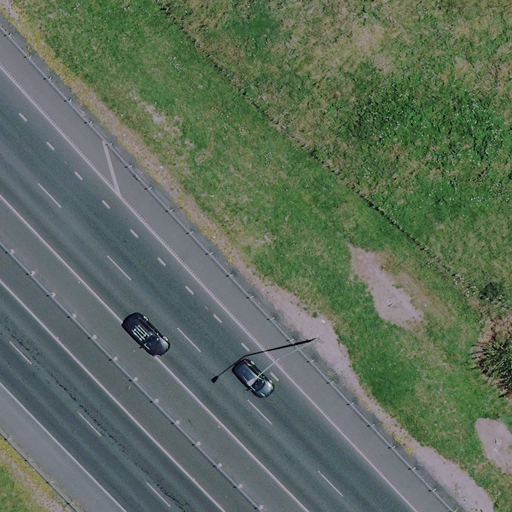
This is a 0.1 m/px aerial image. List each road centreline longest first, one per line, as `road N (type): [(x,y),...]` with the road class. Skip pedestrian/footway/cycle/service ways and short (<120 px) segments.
road 1 (motorway): [(0,122),(378,511)]
road 2 (motorway): [(180,511),(0,316)]
